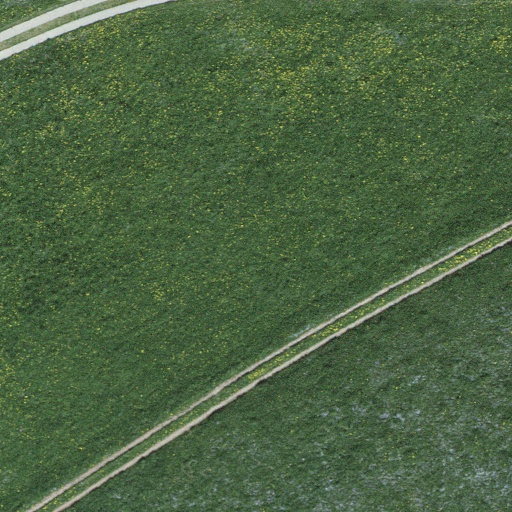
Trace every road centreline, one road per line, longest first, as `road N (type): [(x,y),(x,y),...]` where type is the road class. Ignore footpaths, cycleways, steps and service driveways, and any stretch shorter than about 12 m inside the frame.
road 1 (track): [(32,511),(183,413),(511,227)]
road 2 (track): [(123,0),(0,46)]
